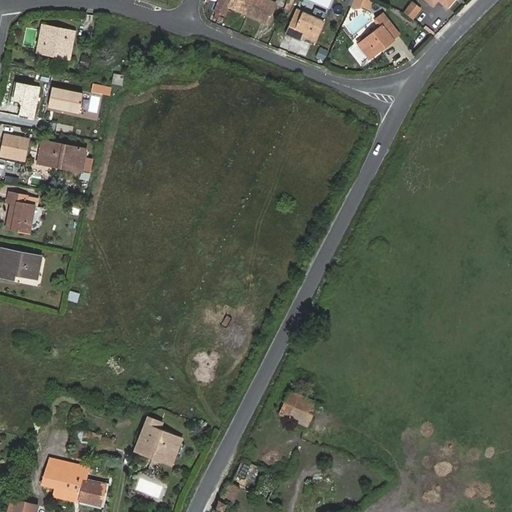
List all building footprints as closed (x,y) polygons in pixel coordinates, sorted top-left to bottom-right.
[(219,0),(215,10),(224,14),(228,6),(267,23),(276,3),(267,0),(219,0)] [(354,0),(352,5),(355,6),(360,5),(368,8),(371,1),(368,0),(354,0)] [(412,2),(404,12),(412,18),(420,9),(412,2)] [(324,22),(297,10),(287,33),(300,39),(302,35),(315,40),(324,22)] [(393,39),(392,38),(399,34),(383,13),(377,18),(382,26),(358,45),(368,59),(393,39)] [(42,25),(41,32),(46,33),(42,50),(58,53),(57,56),(70,59),(75,32),(42,25)] [(317,57),(324,60),(328,51),(321,48),(317,57)] [(91,58),(82,57),(80,66),(89,68),(91,58)] [(40,86),(16,82),(13,101),(20,103),(18,116),(35,119),(40,86)] [(48,106),(79,113),(83,93),(52,87),(48,106)] [(0,156),(25,161),(29,139),(5,134),(0,156)] [(82,171),(86,149),(42,141),(38,160),(58,164),(58,167),(82,171)] [(35,206),(26,204),(28,196),(9,192),(7,201),(12,202),(7,228),(30,232),(35,206)] [(79,209),(80,200),(71,198),(70,207),(79,209)] [(36,278),(41,256),(2,249),(0,258),(0,275),(14,279),(15,274),(36,278)] [(69,290),(66,299),(77,302),(79,293),(69,290)] [(317,403),(288,390),(278,412),(307,426),(317,403)] [(156,428),(159,421),(150,418),(137,450),(148,454),(149,450),(170,459),(179,437),(156,428)] [(80,441),(113,446),(115,437),(82,431),(80,441)] [(84,467),(68,463),(50,459),(44,485),(54,488),(52,495),(79,501),(100,506),(105,485),(84,480),(87,467),(84,467)] [(231,502),(239,487),(225,480),(218,496),(231,502)] [(36,511),(38,506),(12,499),(7,511),(36,511)]
